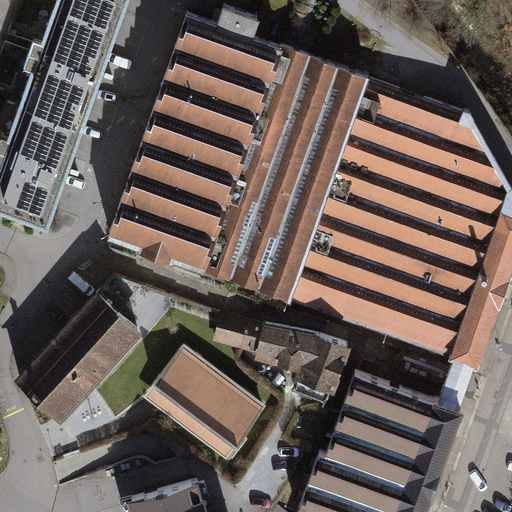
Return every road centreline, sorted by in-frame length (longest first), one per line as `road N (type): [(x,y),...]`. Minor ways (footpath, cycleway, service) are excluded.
road 1 (residential): [(170,0),(88,228),(42,263),(0,347)]
road 2 (unclassified): [(344,0),(467,97),(511,163)]
road 3 (residential): [(511,348),(454,511)]
road 4 (residential): [(0,383),(29,458),(30,511)]
